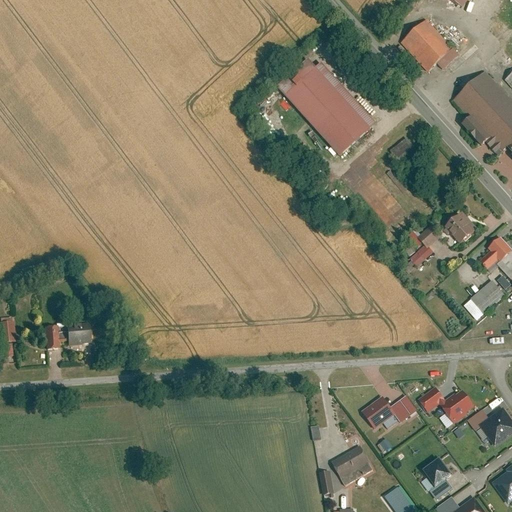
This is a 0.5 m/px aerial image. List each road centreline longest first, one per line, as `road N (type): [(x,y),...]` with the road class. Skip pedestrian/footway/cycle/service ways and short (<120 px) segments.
road 1 (unclassified): [(0,387),(494,354)]
road 2 (tertiary): [(511,210),(324,0)]
